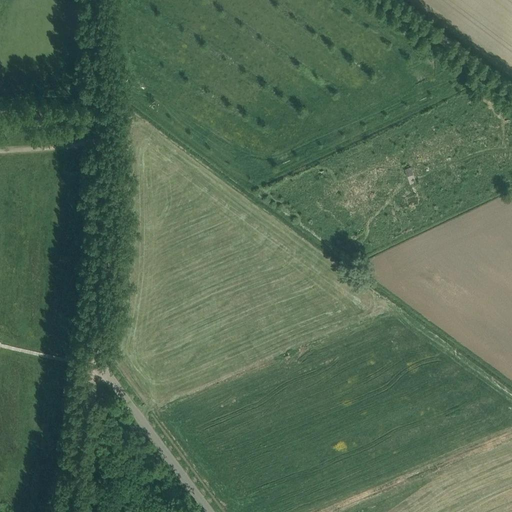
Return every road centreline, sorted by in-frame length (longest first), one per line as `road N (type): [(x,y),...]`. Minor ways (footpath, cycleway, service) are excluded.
road 1 (unclassified): [(210,511),(95,357),(104,253),(97,0)]
road 2 (track): [(100,80),(132,87),(267,158),(451,76)]
road 3 (track): [(511,93),(384,0)]
road 4 (track): [(64,511),(95,357)]
